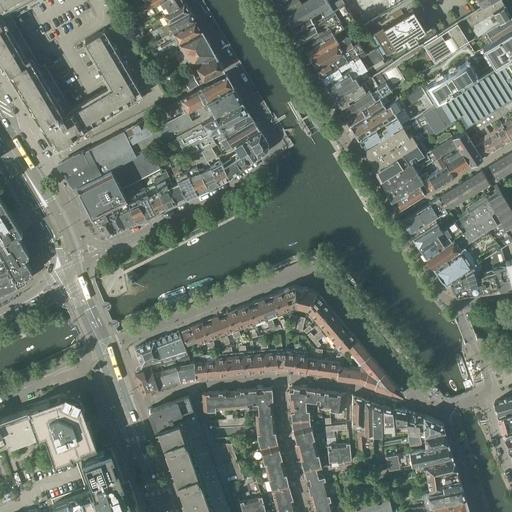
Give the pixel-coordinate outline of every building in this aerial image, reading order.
[(0,0),(0,59),(6,71),(7,73),(12,70),(12,71),(16,78),(54,143),(56,145),(57,144),(74,134),(84,129),(87,126),(142,94),(104,28),(85,40),(112,86),(76,107),(72,110),(44,63),(36,68),(31,60),(35,57),(11,16),(42,0),(0,0)] [(161,0),(144,0),(146,3),(136,8),(139,13),(150,7),(149,7),(151,5),(157,2),(161,0)] [(184,1),(183,0),(161,0),(157,2),(151,5),(154,11),(165,5),(168,10),(184,1)] [(283,12),(301,1),(300,0),(281,0),(277,2),(280,7),(280,8),(282,11),(283,12)] [(318,9),(323,16),(341,5),(344,3),(341,0),(331,0),(328,2),(326,0),(302,0),(301,1),(283,12),(283,13),(291,26),(318,9)] [(466,16),(472,25),(490,13),(503,5),(500,0),(491,0),(482,6),(466,16)] [(189,10),(184,1),(168,10),(163,14),(168,22),(189,10)] [(343,3),(323,16),(295,33),(301,42),(301,43),(305,49),(332,32),(346,24),(349,22),(353,20),(343,3)] [(490,13),(472,25),(477,35),(481,32),(510,15),(508,11),(504,4),(503,5),(490,13)] [(370,37),(375,46),(383,58),(381,54),(385,52),(386,54),(405,42),(407,45),(418,38),(416,36),(426,30),(412,8),(402,14),(399,10),(396,12),(392,15),(395,19),(373,32),(374,34),(370,37)] [(291,26),(295,33),(323,16),(318,9),(291,26)] [(189,10),(168,22),(156,28),(162,38),(169,34),(195,20),(189,10)] [(488,43),(511,27),(511,17),(510,15),(481,32),(488,43)] [(201,30),(195,20),(169,34),(171,39),(160,46),(162,51),(163,50),(167,49),(178,42),(201,31),(201,30)] [(378,71),(384,80),(390,89),(405,80),(395,65),(424,47),(434,62),(458,47),(468,41),(456,22),(436,34),(403,55),(378,71)] [(511,27),(488,43),(482,46),(494,66),(500,63),(511,55),(511,27)] [(206,40),(201,31),(178,42),(179,43),(177,44),(180,49),(182,48),(191,65),(198,61),(214,54),(208,43),(210,42),(208,39),(206,40)] [(305,49),(311,58),(338,41),(332,32),(305,49)] [(311,58),(316,67),(358,42),(362,40),(359,36),(354,38),(351,33),(347,36),(338,41),(311,58)] [(316,67),(320,75),(349,58),(350,57),(363,51),(358,42),(316,67)] [(383,58),(375,46),(364,52),(363,51),(350,57),(354,65),(325,83),(329,89),(334,97),(362,81),(364,80),(369,77),(365,69),(372,65),(375,69),(384,63),(383,61),(381,59),(383,58)] [(167,49),(163,50),(164,53),(162,54),(165,59),(171,56),(167,49)] [(199,63),(196,64),(203,80),(224,70),(214,54),(198,61),(199,63)] [(464,128),(471,124),(511,97),(511,55),(500,63),(494,66),(421,112),(427,122),(433,132),(457,117),(464,128)] [(320,75),(325,83),(354,65),(350,57),(349,58),(320,75)] [(182,74),(189,87),(189,88),(198,83),(192,70),(182,74)] [(334,97),(340,107),(370,90),(384,80),(378,71),(369,77),(364,80),(362,81),(334,97)] [(186,111),(194,107),(232,86),(226,74),(201,87),(176,100),(182,113),(186,111)] [(384,80),(370,90),(340,107),(345,117),(378,96),(379,98),(381,96),(380,95),(383,93),(390,89),(384,80)] [(406,93),(412,102),(419,98),(418,96),(424,92),(420,85),(406,93)] [(140,149),(135,152),(137,155),(151,147),(175,135),(241,101),(241,100),(239,96),(238,96),(232,86),(194,107),(199,115),(191,120),(186,111),(182,113),(153,129),(135,139),(140,149)] [(345,117),(352,127),(395,100),(398,99),(396,95),(388,100),(383,93),(380,95),(381,96),(379,98),(378,96),(345,117)] [(511,108),(511,97),(471,124),(474,129),(476,132),(490,123),(498,118),(498,117),(508,111),(511,109),(511,108)] [(402,111),(395,100),(352,127),(358,138),(402,111)] [(241,101),(175,135),(187,158),(193,155),(210,145),(212,144),(217,142),(253,120),(252,118),(236,127),(228,132),(223,124),(231,119),(247,110),(241,101)] [(252,118),(247,110),(231,119),(236,127),(252,118)] [(362,144),(364,147),(369,144),(401,125),(409,119),(404,110),(402,111),(358,138),(362,144)] [(364,147),(370,158),(407,135),(427,122),(421,112),(409,119),(401,125),(369,144),(364,147)] [(132,140),(135,139),(153,129),(147,117),(145,118),(126,128),(132,140)] [(314,121),(319,128),(324,125),(319,118),(314,121)] [(511,122),(511,120),(510,119),(502,124),(502,125),(504,127),(511,139),(511,138),(511,122)] [(253,120),(217,142),(219,144),(221,148),(219,149),(221,152),(234,146),(236,144),(260,130),(253,120)] [(370,158),(375,168),(412,144),(416,142),(420,139),(433,132),(427,122),(407,135),(370,158)] [(464,128),(451,136),(457,145),(459,148),(469,165),(482,157),(473,143),(471,140),(467,133),(474,129),(471,124),(464,128)] [(504,127),(502,125),(494,130),(503,144),(511,139),(504,127)] [(487,134),(496,148),(503,144),(494,130),(489,133),(485,126),(483,128),(487,134)] [(73,188),(76,186),(137,155),(135,152),(123,129),(82,151),(88,163),(65,175),(73,188)] [(265,138),(260,130),(236,144),(234,146),(237,151),(232,155),(235,158),(244,153),(249,162),(257,157),(264,151),(265,150),(266,149),(266,148),(267,147),(267,146),(267,144),(267,143),(267,142),(266,140),(265,138)] [(435,140),(438,144),(451,136),(449,132),(443,133),(439,135),(435,140)] [(487,134),(480,138),(489,152),(496,148),(487,134)] [(428,150),(423,153),(429,162),(433,160),(437,169),(428,175),(435,186),(453,175),(443,158),(441,155),(457,145),(451,136),(438,144),(428,150)] [(489,152),(480,138),(473,143),(482,157),(489,152)] [(428,150),(420,139),(416,142),(412,144),(375,168),(375,169),(380,178),(380,179),(423,153),(428,150)] [(193,155),(194,157),(197,165),(198,164),(201,163),(206,161),(207,160),(211,158),(216,155),(210,145),(193,155)] [(134,185),(133,183),(160,169),(151,147),(137,155),(76,186),(81,195),(81,196),(85,203),(87,207),(87,206),(92,216),(106,209),(114,204),(125,199),(126,198),(124,194),(123,191),(134,185)] [(443,158),(453,175),(469,165),(459,148),(443,158)] [(58,164),(65,175),(88,163),(82,151),(58,164)] [(511,155),(510,152),(503,157),(511,170),(511,155)] [(240,168),(249,162),(244,153),(235,158),(234,159),(235,160),(240,168)] [(380,179),(385,190),(416,171),(429,162),(423,153),(380,179)] [(197,165),(194,157),(188,160),(192,167),(185,170),(196,192),(208,187),(198,167),(197,165)] [(503,157),(496,161),(504,175),(511,170),(503,157)] [(229,176),(240,168),(235,160),(232,161),(230,158),(222,164),(220,160),(219,161),(228,177),(229,176)] [(208,162),(207,160),(206,161),(201,163),(203,167),(200,168),(199,167),(198,167),(208,187),(211,186),(212,187),(214,185),(214,184),(218,182),(210,166),(208,162)] [(219,161),(210,166),(218,182),(222,180),(223,181),(225,180),(225,179),(228,177),(219,161)] [(504,175),(496,161),(488,166),(497,179),(504,175)] [(173,170),(178,181),(185,197),(188,196),(189,197),(194,195),(194,193),(196,192),(185,170),(184,167),(180,169),(179,167),(173,170)] [(481,170),(473,175),(481,189),(490,184),(481,170)] [(185,197),(178,181),(172,184),(166,171),(162,172),(163,175),(165,179),(164,180),(174,202),(185,197)] [(390,199),(390,200),(417,183),(418,183),(419,182),(420,184),(423,182),(420,177),(416,171),(385,190),(387,193),(386,194),(387,197),(388,196),(390,199)] [(420,177),(423,182),(427,190),(435,186),(428,175),(426,172),(420,177)] [(154,179),(156,183),(164,180),(165,179),(163,175),(154,179)] [(473,175),(464,180),(472,195),(481,189),(473,175)] [(164,180),(156,183),(154,185),(165,206),(174,202),(164,180)] [(464,180),(455,186),(464,199),(472,195),(464,180)] [(417,183),(390,200),(396,210),(424,193),(418,183),(417,183)] [(468,212),(457,219),(457,220),(499,194),(502,193),(501,192),(500,191),(496,184),(493,186),(495,189),(490,192),(465,208),(468,212)] [(154,185),(144,189),(155,211),(165,206),(154,185)] [(455,186),(447,191),(455,205),(464,199),(455,186)] [(144,189),(134,194),(144,216),(155,211),(144,189)] [(437,197),(445,210),(446,211),(446,210),(455,205),(447,191),(437,197)] [(454,221),(462,232),(491,215),(490,214),(495,211),(501,221),(502,221),(510,236),(511,234),(511,209),(502,193),(499,194),(457,220),(457,219),(454,221)] [(134,194),(126,198),(125,199),(136,220),(144,216),(134,194)] [(0,264),(5,262),(18,285),(26,280),(24,276),(27,275),(27,274),(31,271),(31,268),(24,257),(28,254),(28,252),(18,234),(22,232),(0,195),(0,264)] [(437,197),(429,202),(437,215),(445,210),(437,197)] [(125,199),(114,204),(125,226),(136,220),(125,199)] [(429,202),(418,209),(426,222),(434,217),(437,215),(429,202)] [(114,204),(106,209),(109,214),(108,215),(116,230),(125,226),(114,204)] [(106,209),(92,216),(95,221),(96,223),(98,222),(106,235),(116,230),(108,215),(109,214),(106,209)] [(409,231),(426,222),(418,209),(408,215),(402,219),(409,230),(409,231)] [(409,231),(412,237),(437,222),(448,214),(446,210),(446,211),(445,210),(437,215),(434,217),(426,222),(409,231)] [(448,214),(437,222),(412,237),(414,240),(417,244),(454,221),(449,213),(448,214)] [(426,257),(433,267),(491,228),(496,224),(491,215),(462,232),(463,233),(426,257)] [(418,245),(426,257),(463,233),(462,232),(454,221),(417,244),(418,245)] [(446,283),(449,281),(465,270),(484,258),(489,255),(496,251),(501,247),(511,241),(510,236),(502,221),(501,221),(496,224),(491,228),(433,267),(435,269),(439,275),(440,276),(442,278),(442,279),(444,282),(445,283),(445,284),(446,283)] [(496,251),(489,255),(491,262),(493,269),(498,288),(499,288),(499,287),(510,286),(511,286),(504,261),(502,253),(501,247),(496,251)] [(491,262),(489,255),(484,258),(465,270),(470,291),(479,290),(480,290),(475,277),(479,277),(479,275),(483,272),(481,265),(486,263),(491,262)] [(5,262),(0,264),(0,279),(6,291),(8,291),(11,289),(12,288),(13,288),(18,285),(5,262)] [(485,271),(483,272),(479,275),(479,277),(475,277),(480,290),(482,290),(483,290),(489,289),(490,289),(498,288),(493,269),(485,271)] [(465,270),(449,281),(450,282),(454,290),(454,291),(454,292),(454,293),(455,294),(456,295),(457,295),(458,295),(459,294),(460,293),(468,292),(469,292),(470,291),(465,270)] [(137,281),(138,275),(132,271),(126,274),(125,281),(131,284),(137,281)] [(305,307),(309,311),(323,299),(315,290),(294,285),(283,289),(290,306),(295,304),(305,307)] [(102,298),(97,287),(95,288),(81,295),(65,302),(66,305),(69,313),(102,298)] [(280,310),(290,306),(283,289),(274,293),(273,293),(280,310)] [(270,314),(280,310),(273,293),(272,293),(263,297),(270,314)] [(275,326),(270,314),(263,297),(257,299),(264,316),(269,328),(264,330),(266,334),(281,328),(279,324),(275,326)] [(254,320),(264,316),(257,299),(248,303),(247,303),(254,320)] [(309,311),(316,319),(330,307),(323,299),(309,311)] [(244,324),(254,320),(247,303),(237,307),(244,324)] [(245,327),(244,324),(237,307),(228,311),(227,311),(237,337),(240,335),(238,330),(245,327)] [(316,319),(323,327),(337,315),(330,308),(330,307),(316,319)] [(238,340),(237,337),(227,311),(226,311),(227,311),(217,315),(225,335),(232,333),(235,341),(238,340)] [(291,314),(288,326),(294,328),(297,316),(291,314)] [(225,337),(225,335),(217,315),(211,317),(219,337),(223,346),(229,343),(227,336),(225,337)] [(317,340),(327,332),(341,320),(337,315),(323,327),(313,336),(310,332),(307,334),(318,347),(320,344),(317,340)] [(296,328),(301,330),(304,318),(299,316),(296,328)] [(212,340),(219,337),(211,317),(202,321),(201,321),(212,347),(214,346),(212,340)] [(327,332),(334,340),(348,328),(341,320),(327,332)] [(208,348),(212,347),(201,321),(201,322),(191,326),(197,340),(199,346),(206,343),(208,348)] [(190,342),(197,340),(191,326),(181,329),(187,344),(189,350),(193,348),(190,342)] [(334,340),(341,349),(355,337),(348,329),(348,328),(334,340)] [(162,362),(173,359),(182,357),(188,355),(188,354),(187,354),(178,331),(153,340),(159,357),(162,362)] [(293,371),(297,344),(294,343),(293,349),(285,348),(281,348),(281,346),(280,334),(274,335),(275,348),(267,349),(267,343),(263,343),(266,371),(267,370),(277,369),(283,369),(293,371)] [(365,372),(363,382),(380,387),(381,387),(381,388),(382,388),(383,388),(384,388),(401,394),(402,392),(355,337),(341,349),(340,349),(340,352),(344,353),(344,351),(348,347),(362,363),(367,370),(365,372)] [(159,357),(153,340),(135,347),(135,348),(134,348),(140,364),(159,357)] [(266,371),(263,343),(260,344),(261,350),(253,350),(255,372),(265,370),(266,371)] [(294,371),(305,373),(307,357),(308,351),(300,350),(301,344),(297,344),(293,371),(294,371)] [(244,373),(255,372),(253,350),(245,351),(245,345),(242,346),(244,373)] [(244,373),(242,346),(240,346),(238,346),(239,352),(231,352),(233,374),(244,373)] [(216,375),(229,374),(227,347),(222,348),(222,353),(214,354),(215,360),(216,375)] [(314,374),(315,374),(319,349),(315,348),(314,358),(307,357),(305,373),(314,374)] [(315,374),(326,375),(328,360),(321,359),(322,349),(319,349),(315,374)] [(326,375),(336,377),(340,352),(336,352),(335,361),(328,360),(326,375)] [(358,380),(363,382),(365,372),(367,370),(362,363),(360,365),(359,368),(342,366),(344,353),(340,352),(336,377),(358,380)] [(207,376),(216,375),(215,360),(208,361),(207,354),(204,355),(206,376),(207,376)] [(194,378),(196,377),(192,362),(189,362),(188,355),(182,357),(188,379),(194,378)] [(206,376),(204,355),(200,355),(201,361),(192,362),(196,377),(205,376),(206,376)] [(181,380),(188,379),(182,357),(173,359),(180,381),(181,380)] [(153,390),(180,381),(173,359),(162,362),(145,367),(153,390)] [(153,390),(145,367),(142,368),(135,370),(136,371),(135,372),(143,394),(153,390)] [(257,388),(243,389),(202,392),(203,409),(246,406),(247,414),(250,425),(251,429),(252,437),(253,436),(273,511),(339,511),(316,426),(319,407),(341,410),(342,402),(346,402),(346,393),(319,389),(318,388),(316,389),(306,388),(306,386),(300,385),(300,387),(291,385),(291,386),(289,386),(271,387),(262,387),(262,385),(256,386),(257,388)] [(93,489),(52,504),(55,511),(139,511),(134,497),(135,495),(134,493),(133,493),(132,492),(131,490),(130,489),(128,487),(128,486),(126,485),(125,483),(124,481),(110,444),(98,449),(97,447),(95,442),(86,415),(87,414),(85,409),(83,408),(81,402),(80,401),(79,399),(77,398),(76,396),(70,393),(68,394),(66,393),(64,394),(63,393),(56,395),(54,394),(49,396),(49,398),(26,406),(27,408),(37,434),(37,435),(44,433),(53,457),(45,460),(46,463),(79,451),(80,453),(93,489)] [(157,426),(191,415),(194,414),(187,394),(148,408),(155,427),(157,426)] [(366,451),(365,433),(363,398),(352,394),(351,395),(352,396),(352,404),(352,425),(352,430),(356,429),(359,456),(366,455),(366,451)] [(406,422),(406,431),(444,430),(445,434),(456,431),(454,424),(455,422),(451,422),(444,401),(450,399),(449,396),(446,395),(440,400),(448,425),(442,426),(442,424),(442,423),(440,421),(423,414),(423,422),(414,422),(406,422)] [(483,414),(485,420),(499,415),(511,410),(511,395),(504,398),(503,396),(499,398),(500,399),(495,401),(495,400),(481,404),(483,407),(479,411),(483,414)] [(365,433),(373,433),(372,402),(363,398),(365,433)] [(382,433),(382,421),(381,406),(372,402),(373,433),(382,433)] [(382,421),(395,421),(394,408),(381,406),(382,421)] [(10,444),(37,434),(27,408),(16,412),(17,413),(12,415),(12,414),(0,418),(0,431),(5,429),(10,444)] [(406,431),(406,422),(406,410),(394,408),(395,421),(395,426),(398,426),(399,432),(406,431)] [(406,410),(406,422),(414,422),(414,412),(406,410)] [(485,420),(490,434),(503,430),(511,426),(511,410),(499,415),(485,420)] [(414,412),(414,422),(423,422),(423,414),(414,412)] [(157,426),(163,442),(200,428),(196,417),(195,418),(192,417),(191,415),(157,426)] [(397,432),(399,432),(398,426),(395,426),(395,421),(382,421),(382,433),(391,432),(397,432)] [(490,434),(492,442),(506,437),(506,438),(511,436),(511,426),(503,430),(490,434)] [(165,448),(165,449),(202,435),(200,428),(163,442),(165,448)] [(334,430),(326,431),(326,439),(335,438),(334,430)] [(425,440),(424,444),(446,440),(447,442),(459,439),(456,431),(445,434),(444,430),(406,431),(409,444),(421,442),(421,440),(425,440)] [(165,449),(171,465),(208,452),(206,445),(202,435),(165,449)] [(492,442),(496,453),(510,448),(511,447),(511,436),(506,438),(506,437),(492,442)] [(452,456),(452,457),(464,453),(459,439),(447,442),(446,440),(424,444),(424,447),(410,450),(408,450),(409,452),(411,464),(411,465),(421,463),(431,461),(440,459),(452,456)] [(348,442),(338,443),(340,461),(351,460),(349,442),(348,442)] [(225,443),(225,444),(239,480),(244,479),(231,443),(227,443),(225,443)] [(340,461),(338,443),(328,444),(327,444),(328,462),(339,461),(340,461)] [(496,453),(500,463),(511,458),(511,447),(510,448),(496,453)] [(171,465),(176,479),(213,465),(208,452),(171,465)] [(411,464),(409,452),(399,454),(399,453),(385,455),(387,469),(401,467),(401,466),(411,464)] [(426,479),(429,492),(444,489),(442,482),(440,474),(456,470),(455,466),(467,463),(464,453),(452,457),(451,457),(452,458),(435,462),(431,463),(423,465),(425,471),(423,472),(422,474),(423,478),(424,480),(426,479)] [(511,458),(500,463),(506,477),(511,474),(511,458)] [(458,476),(470,472),(467,463),(455,466),(456,470),(440,474),(442,482),(458,477),(458,476)] [(179,485),(179,486),(215,472),(213,465),(176,479),(178,485),(178,486),(179,485)] [(179,486),(184,501),(221,487),(215,472),(179,486)] [(461,485),(473,482),(470,472),(458,476),(458,477),(442,482),(444,489),(461,485)] [(465,498),(477,495),(473,482),(461,485),(444,489),(429,492),(422,493),(424,503),(425,505),(464,497),(465,498)] [(184,501),(188,511),(199,511),(226,502),(221,487),(184,501)] [(469,511),(480,508),(477,495),(465,498),(464,497),(425,505),(414,507),(414,511),(423,511),(424,511),(462,511),(468,511),(469,511)] [(260,496),(250,499),(253,511),(265,511),(261,496),(260,496)] [(388,496),(378,499),(381,511),(391,511),(392,511),(388,496)] [(238,511),(253,511),(250,499),(240,501),(235,503),(238,511)] [(381,511),(378,499),(368,502),(370,511),(381,511)] [(220,511),(229,509),(226,502),(199,511),(220,511)] [(370,511),(368,502),(358,505),(359,511),(370,511)]
